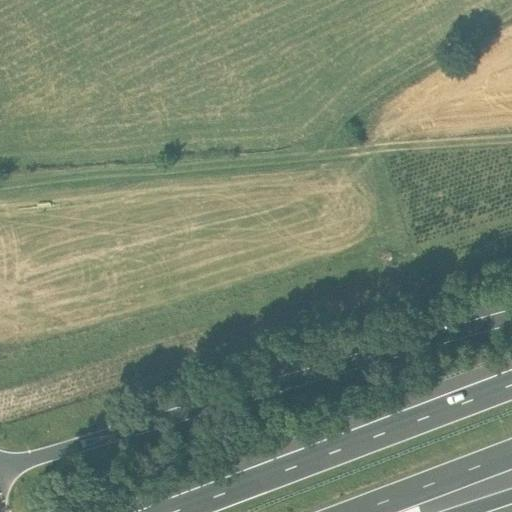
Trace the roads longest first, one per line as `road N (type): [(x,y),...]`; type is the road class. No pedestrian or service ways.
road 1 (motorway): [(511,315),(0,470)]
road 2 (track): [(0,185),(511,141)]
road 3 (motorway): [(511,385),(173,511)]
road 4 (motorway): [(362,511),(511,455)]
